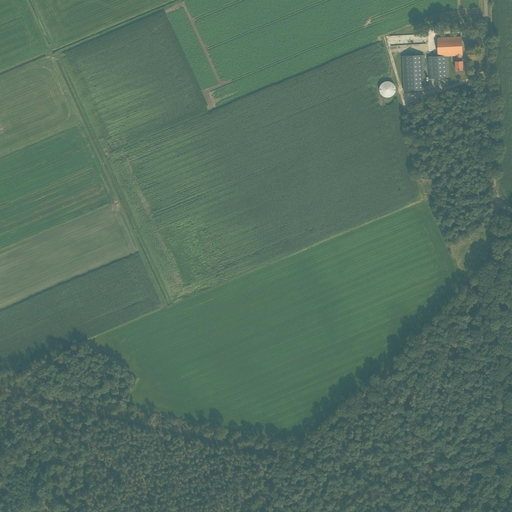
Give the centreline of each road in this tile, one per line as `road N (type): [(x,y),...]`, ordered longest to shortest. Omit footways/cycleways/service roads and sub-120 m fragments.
road 1 (track): [(499,202),(509,511)]
road 2 (track): [(305,449),(493,264)]
road 3 (unclassified): [(499,202),(485,0)]
road 4 (track): [(0,387),(193,434)]
